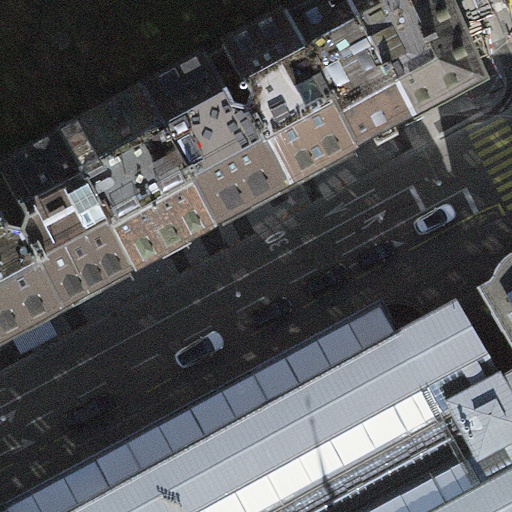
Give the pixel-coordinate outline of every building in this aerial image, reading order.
[(479,80),(443,0),(368,0),(350,10),(384,72),(390,74),(413,115),(479,80)] [(384,72),(350,10),(334,18),(325,4),(289,22),(356,143),(413,115),(390,74),(384,72)] [(246,108),(284,182),(356,143),(289,22),(284,13),(221,47),(249,97),(246,108)] [(214,221),(284,182),(246,108),(235,109),(206,56),(145,89),(214,221)] [(131,266),(214,221),(145,89),(60,134),(131,266)] [(131,266),(60,134),(0,166),(0,173),(25,218),(22,230),(61,305),(131,266)] [(0,339),(61,305),(22,230),(8,229),(0,214),(0,339)] [(511,374),(503,380),(458,302),(399,335),(383,303),(101,456),(0,510),(0,511),(511,511),(511,258),(508,261),(502,268),(497,275),(495,283),(479,292),(511,347),(511,374)]
